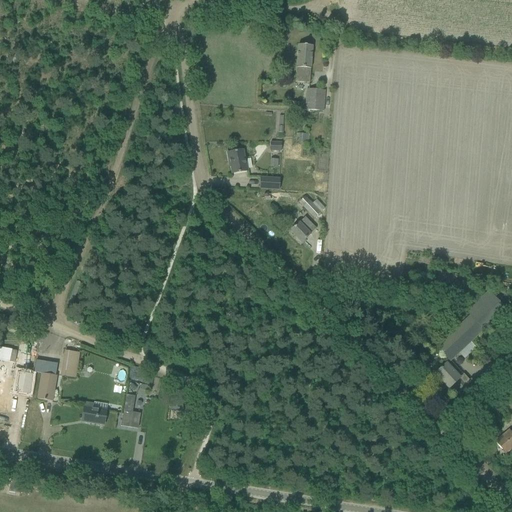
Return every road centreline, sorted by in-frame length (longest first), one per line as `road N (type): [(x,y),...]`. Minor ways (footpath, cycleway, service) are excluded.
road 1 (unclassified): [(511,511),(207,193),(171,20)]
road 2 (tertiary): [(375,511),(0,451)]
road 3 (track): [(164,24),(103,182)]
road 4 (track): [(103,182),(46,323)]
road 5 (track): [(0,303),(131,357)]
